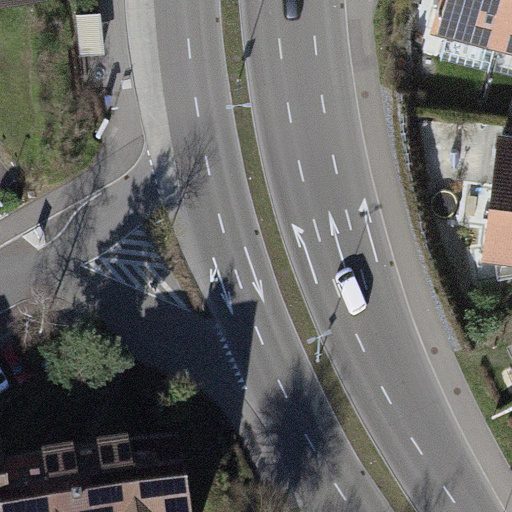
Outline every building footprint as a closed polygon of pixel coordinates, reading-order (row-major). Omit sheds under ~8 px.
[(508,0),(442,0),(439,15),(501,30),(508,0)] [(511,0),(508,0),(501,30),(511,33),(511,0)] [(511,132),(499,131),(485,239),(511,242),(511,132)] [(0,454),(0,511),(9,511),(5,485),(0,454)] [(9,511),(189,511),(187,490),(182,459),(5,485),(9,511)]
